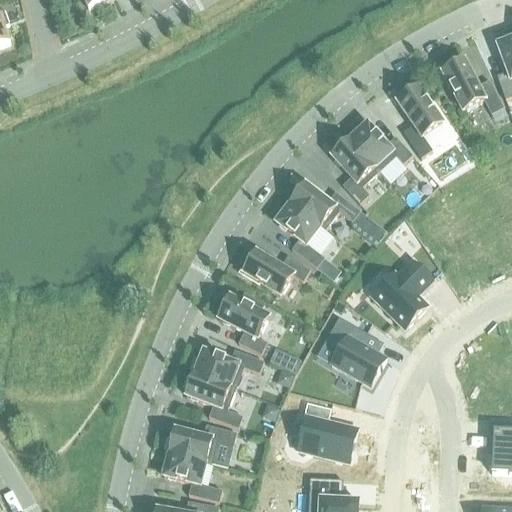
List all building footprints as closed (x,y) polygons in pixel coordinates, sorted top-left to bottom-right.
[(82,0),(89,13),(107,4),(104,0),(82,0)] [(0,51),(11,48),(4,31),(10,29),(4,14),(0,15),(0,51)] [(508,76),(497,81),(506,105),(511,102),(511,40),(503,44),(504,47),(498,49),(508,76)] [(457,65),(440,74),(450,94),(452,93),(464,115),(484,104),(492,119),(505,112),(490,84),(478,90),(465,65),(459,68),(457,65)] [(403,102),(398,106),(414,129),(403,137),(421,163),(433,155),(424,141),(443,128),(429,107),(430,106),(417,88),(401,99),(403,102)] [(360,130),(348,142),(380,177),(396,161),(403,169),(413,160),(396,141),(387,149),(368,128),(363,133),(360,130)] [(337,156),(332,161),(352,182),(343,190),(360,209),(370,200),(363,192),(380,177),(348,142),(335,153),(337,156)] [(299,192),(288,206),(321,231),(325,235),(340,216),(353,227),(361,216),(336,197),(329,206),(306,189),(301,194),(299,192)] [(467,224),(446,229),(460,279),(493,270),(488,252),(502,248),(490,204),(464,212),(467,224)] [(280,222),(276,227),(299,245),(292,254),(317,273),(325,263),(307,249),(321,231),(288,206),(278,220),(280,222)] [(250,260),(240,277),(259,288),(260,287),(281,300),(293,280),(303,286),(311,275),(288,260),(281,271),(257,256),(253,262),(250,260)] [(395,278),(372,301),(405,335),(429,311),(418,301),(433,286),(415,267),(400,282),(395,278)] [(228,299),(219,316),(222,317),(219,323),(245,336),(239,348),(262,359),(268,347),(259,342),(269,321),(247,310),(248,309),(228,299)] [(340,323),(325,347),(339,355),(331,369),(371,392),(387,364),(361,349),(367,339),(340,323)] [(198,361),(192,377),(236,394),(244,373),(260,379),(265,366),(235,355),(231,366),(204,356),(202,362),(198,361)] [(192,377),(186,393),(189,394),(187,400),(213,411),(209,422),(239,433),(243,421),(228,415),(236,394),(192,377)] [(307,423),(299,456),(350,469),(358,434),(328,427),(332,415),(308,408),(304,422),(307,423)] [(511,428),(491,427),(490,448),(494,448),(492,478),(511,479),(511,428)] [(171,440),(166,457),(207,467),(207,466),(213,468),(218,446),(234,450),(237,438),(207,430),(204,441),(176,434),(174,441),(171,440)] [(166,457),(162,473),(166,474),(164,481),(192,488),(189,500),(220,507),(223,494),(201,489),(207,467),(166,457)] [(311,489),(309,511),(354,511),(355,506),(343,505),(344,485),(310,483),(310,489),(311,489)]
